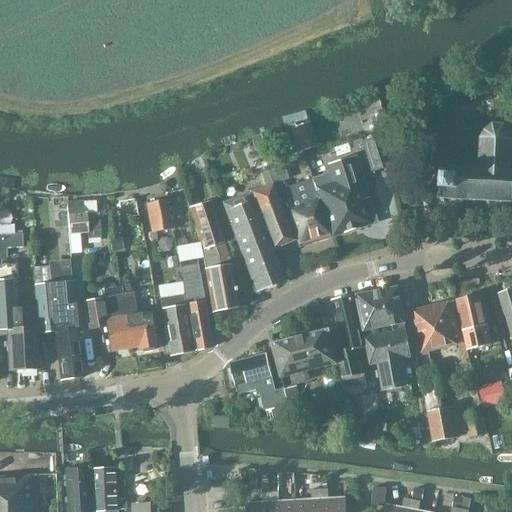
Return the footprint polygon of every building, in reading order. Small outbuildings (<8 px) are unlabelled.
[(308,123),(294,128),(302,150),(316,146),(308,123)] [(440,192),(438,193),(438,197),(441,197),(441,201),(447,201),(447,198),(460,199),(460,202),(465,202),(465,199),(474,200),(473,203),(477,203),(478,200),(486,201),(487,204),(491,204),(491,201),(500,202),(500,205),(505,205),(505,202),(511,202),(511,133),(511,132),(505,125),(495,124),(487,129),(481,137),(479,162),(476,162),(475,165),(466,164),(466,161),(462,161),(462,164),(447,162),(447,159),(444,159),(442,163),(439,163),(439,167),(442,167),(441,179),(439,179),(439,183),(441,183),(440,192)] [(382,136),(361,142),(371,173),(391,166),(382,136)] [(329,173),(312,179),(312,180),(331,238),(377,223),(355,156),(326,165),(329,173)] [(312,180),(286,189),(291,204),(287,205),(298,241),(300,247),(320,241),(331,238),(312,180)] [(222,203),(237,241),(257,291),(285,280),(272,249),(294,240),(271,184),(222,203)] [(165,196),(165,201),(167,208),(178,206),(176,194),(165,196)] [(167,208),(165,201),(144,204),(149,234),(170,231),(166,208),(167,208)] [(204,249),(225,242),(211,201),(190,208),(204,249)] [(69,235),(100,233),(99,214),(83,215),(82,202),(65,203),(67,233),(68,233),(69,235)] [(118,217),(116,203),(106,205),(108,219),(118,217)] [(31,298),(30,222),(0,222),(0,245),(19,245),(20,299),(31,298)] [(111,266),(108,249),(94,251),(96,268),(111,266)] [(213,313),(239,308),(231,264),(220,266),(218,255),(203,258),(213,313)] [(177,263),(182,296),(191,351),(212,347),(204,302),(197,259),(177,263)] [(69,261),(48,262),(50,283),(41,284),(40,274),(33,274),(38,334),(53,331),(61,380),(83,376),(77,328),(73,282),(71,282),(69,261)] [(16,264),(0,265),(0,331),(7,331),(9,370),(37,369),(35,328),(20,329),(16,264)] [(405,324),(398,288),(357,296),(371,366),(377,364),(382,391),(409,386),(404,358),(412,357),(407,330),(381,336),(379,329),(405,324)] [(511,335),(511,290),(500,295),(511,335)] [(133,293),(123,295),(131,348),(137,347),(138,350),(139,349),(141,352),(151,351),(152,347),(156,347),(150,312),(136,314),(133,293)] [(123,295),(84,302),(88,329),(106,326),(110,351),(131,348),(123,295)] [(481,295),(457,301),(469,350),(486,346),(481,327),(488,325),(481,295)] [(191,351),(182,296),(160,300),(162,309),(170,354),(191,351)] [(353,297),(333,301),(344,351),(335,354),(337,363),(337,364),(340,379),(363,373),(358,348),(364,347),(353,297)] [(422,352),(458,344),(449,302),(412,310),(422,352)] [(329,331),(273,345),(281,378),(337,363),(335,354),(329,331)] [(264,412),(264,413),(266,413),(268,420),(283,417),(285,428),(294,428),(291,416),(284,389),(273,391),(273,386),(266,355),(230,364),(238,395),(255,390),(256,397),(260,396),(263,411),(264,412)] [(484,373),(487,385),(508,380),(505,368),(484,373)] [(418,373),(432,443),(458,438),(453,407),(442,409),(435,369),(418,373)] [(483,409),(507,402),(502,382),(477,388),(483,409)] [(247,403),(232,402),(231,414),(246,415),(247,403)] [(464,415),(468,438),(486,435),(482,412),(464,415)] [(211,417),(211,428),(230,428),(230,417),(211,417)] [(114,469),(87,471),(90,511),(115,511),(117,511),(114,469)] [(67,511),(87,511),(85,470),(66,471),(67,511)] [(38,511),(36,475),(0,477),(0,511),(38,511)] [(374,488),(372,506),(385,506),(386,488),(374,488)] [(414,488),(412,501),(420,502),(422,490),(414,488)] [(326,490),(318,491),(319,511),(347,511),(346,499),(327,500),(326,490)] [(319,511),(318,491),(310,491),(311,500),(294,501),(295,511),(319,511)] [(278,492),(269,493),(270,511),(295,511),(294,501),(278,502),(278,492)] [(270,511),(269,493),(261,493),(261,502),(245,503),(245,511),(270,511)] [(460,511),(467,511),(470,499),(463,498),(460,511)] [(386,506),(384,511),(409,511),(412,502),(404,500),(403,509),(386,506)] [(412,502),(409,511),(418,511),(420,503),(412,502)]
